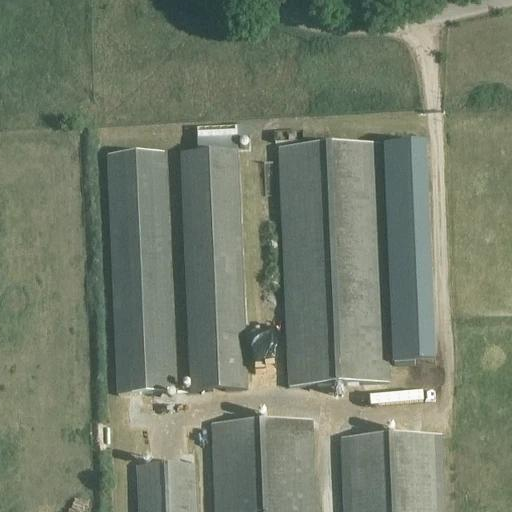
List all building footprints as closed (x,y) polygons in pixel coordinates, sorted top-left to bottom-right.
[(381,146),(278,150),(288,391),(391,387),(381,146)] [(238,153),(182,155),(190,395),(249,393),(238,153)] [(176,395),(166,155),(107,157),(118,398),(176,395)] [(317,511),(314,422),(211,426),(214,511),(317,511)] [(445,511),(443,437),(341,441),(343,511),(445,511)] [(197,511),(196,466),(137,469),(138,511),(197,511)]
